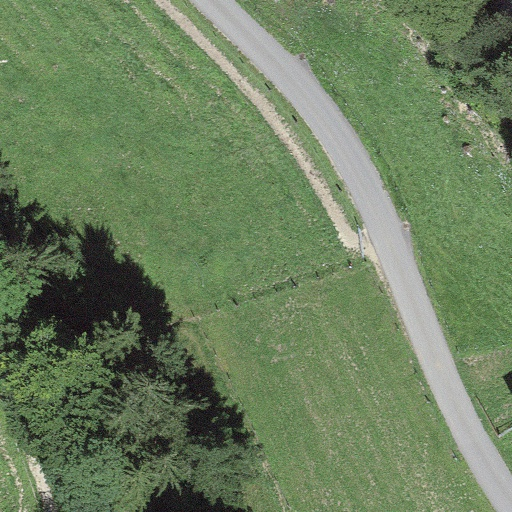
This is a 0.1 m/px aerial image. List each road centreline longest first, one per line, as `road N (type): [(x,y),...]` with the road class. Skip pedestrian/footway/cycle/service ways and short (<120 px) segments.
road 1 (track): [(511,503),(450,396),(358,170),(313,103),(216,0)]
road 2 (track): [(0,344),(64,511)]
